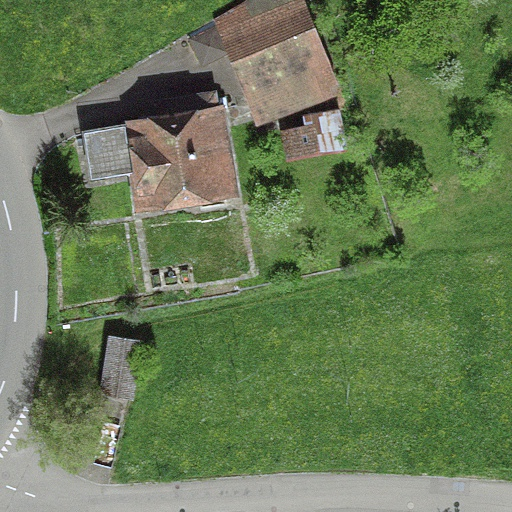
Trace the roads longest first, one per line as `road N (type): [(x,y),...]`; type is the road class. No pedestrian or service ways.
road 1 (residential): [(126,511),(382,501),(511,508)]
road 2 (tertiary): [(0,390),(16,292),(0,186)]
